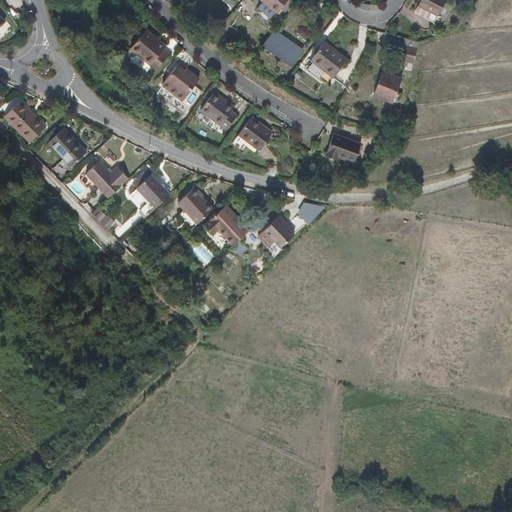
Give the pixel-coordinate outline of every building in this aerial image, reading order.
[(281,7),(287,0),(262,0),(276,12),(281,7)] [(288,12),(295,4),(290,0),(287,0),(281,7),(288,12)] [(435,23),(445,0),(422,0),(416,14),(435,23)] [(170,53),(164,48),(166,45),(147,29),(131,48),(156,69),(170,53)] [(275,29),(262,46),(292,66),(304,49),(275,29)] [(311,60),(334,77),(348,58),(325,41),(311,60)] [(398,60),(413,63),(416,49),(401,45),(398,60)] [(178,65),(163,84),(183,99),(199,78),(187,68),(185,71),(178,65)] [(393,102),(394,101),(397,92),(403,78),(385,70),(374,94),(393,102)] [(183,99),(163,84),(158,91),(177,107),(183,99)] [(200,110),(226,129),(238,114),(231,108),(234,105),(215,91),(200,110)] [(5,116),(29,141),(46,125),(21,100),(5,116)] [(221,137),(226,129),(200,110),(195,117),(221,137)] [(252,116),(239,134),(259,149),(273,131),(252,116)] [(64,158),(71,166),(73,164),(86,151),(65,127),(49,142),(64,158)] [(259,149),(239,134),(237,137),(257,152),(259,149)] [(340,156),(354,161),(361,144),(335,134),(326,154),(339,159),(340,156)] [(69,167),(71,166),(64,158),(54,167),(61,174),(69,167)] [(108,198),(129,178),(118,165),(111,171),(100,160),(86,173),(108,198)] [(155,208),(171,194),(152,174),(137,188),(155,208)] [(67,186),(79,199),(88,192),(76,178),(67,186)] [(197,223),(214,208),(194,187),(178,203),(197,223)] [(312,224),(322,208),(305,199),(296,215),(312,224)] [(233,245),(248,230),(225,206),(205,223),(214,233),(219,229),(233,245)] [(292,236),(286,230),(282,226),(284,224),(278,217),(257,237),(267,248),(273,243),(279,249),(292,236)] [(204,264),(212,256),(199,243),(191,251),(204,264)]
